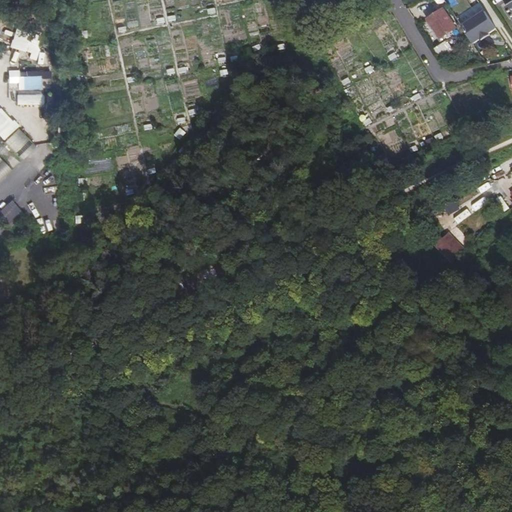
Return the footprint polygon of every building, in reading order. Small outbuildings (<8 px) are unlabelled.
[(441,11),(426,21),(439,39),(453,29),(441,11)] [(482,12),(460,27),(471,44),(479,39),(480,41),(487,35),(487,34),(494,29),(482,12)] [(32,53),(36,34),(14,29),(10,49),(32,53)] [(447,41),(434,48),(440,57),(452,49),(447,41)] [(16,105),(41,106),(43,77),(17,76),(16,105)] [(0,108),(0,136),(3,141),(18,127),(0,108)] [(17,129),(4,143),(22,160),(36,146),(17,129)] [(0,158),(0,176),(9,168),(0,158)] [(482,193),(492,187),(489,182),(479,188),(482,193)] [(0,207),(0,214),(13,202),(9,198),(0,207)] [(13,202),(0,214),(0,217),(8,226),(23,212),(13,202)] [(425,215),(415,221),(418,225),(427,218),(425,215)] [(446,238),(459,255),(462,252),(449,236),(446,238)] [(446,238),(435,247),(448,265),(459,255),(446,238)]
